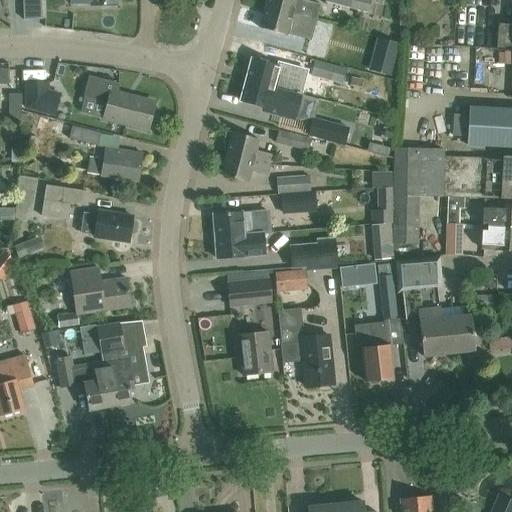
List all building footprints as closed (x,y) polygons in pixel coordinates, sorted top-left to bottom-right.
[(38,0),(21,0),(22,13),(39,12),(38,0)] [(266,0),(265,7),(316,21),(320,5),(299,0),(266,0)] [(324,0),(325,2),(367,13),(370,0),(324,0)] [(316,21),(265,7),(259,28),(287,35),(288,30),(312,36),(316,21)] [(498,49),(511,50),(511,25),(499,24),(498,49)] [(318,47),(315,59),(339,64),(341,51),(318,47)] [(431,66),(452,64),(451,47),(431,48),(431,66)] [(244,69),(248,71),(246,80),(289,91),(289,92),(297,94),(300,80),(277,74),(279,66),(251,58),(251,59),(247,59),(244,69)] [(369,71),(390,77),(394,65),(372,59),(369,71)] [(108,103),(105,119),(149,130),(155,102),(117,93),(119,84),(89,78),(85,97),(108,103)] [(289,91),(246,80),(240,100),(268,108),(268,110),(296,117),(303,95),(297,94),(289,92),(289,91)] [(25,84),(26,108),(54,116),(59,94),(48,91),(48,84),(25,84)] [(21,122),(21,94),(8,94),(8,122),(21,122)] [(511,109),(469,107),(467,144),(511,146),(511,109)] [(328,126),(304,120),(300,133),(325,139),(328,126)] [(56,122),(56,123),(50,122),(47,131),(54,133),(53,135),(69,139),(69,138),(97,145),(100,133),(72,126),(56,122)] [(308,151),(311,138),(278,130),(275,142),(308,151)] [(225,143),(229,144),(226,153),(270,164),(273,154),(257,150),(260,139),(232,132),(226,132),(225,143)] [(106,148),(104,160),(90,158),(88,173),(102,175),(138,181),(143,154),(106,148)] [(392,224),(392,243),(417,244),(418,195),(447,196),(464,196),(511,198),(511,157),(503,157),(503,159),(442,156),(443,149),(394,148),(393,188),(392,224)] [(11,149),(11,163),(19,163),(20,149),(11,149)] [(270,164),(226,153),(221,174),(249,182),(252,171),(268,175),(270,164)] [(309,176),(276,177),(277,194),(281,194),(310,192),(309,176)] [(46,185),(44,199),(41,217),(67,221),(70,203),(87,206),(89,192),(46,185)] [(371,211),(371,225),(392,224),(393,188),(377,189),(377,211),(371,211)] [(310,192),(281,194),(282,215),(317,212),(315,191),(310,192)] [(447,196),(445,224),(458,224),(458,209),(463,209),(464,196),(447,196)] [(482,226),(511,228),(511,206),(484,204),(482,226)] [(95,234),(95,236),(129,241),(130,232),(134,233),(137,231),(138,223),(136,220),(132,219),(133,215),(99,210),(98,214),(85,212),(82,232),(95,234)] [(243,213),(214,215),(215,235),(259,232),(264,232),(271,231),(269,211),(243,213)] [(445,255),(462,256),(463,225),(446,225),(445,255)] [(390,226),(378,227),(380,259),(392,258),(390,226)] [(511,228),(482,226),(481,248),(511,249),(511,228)] [(259,232),(215,235),(217,258),(266,255),(264,232),(259,232)] [(14,247),(19,259),(45,249),(40,237),(14,247)] [(316,242),(289,245),(291,267),(336,263),(334,238),(316,239),(316,242)] [(404,324),(419,323),(423,356),(475,351),(472,316),(439,320),(436,279),(441,278),(440,258),(395,261),(397,293),(402,292),(404,324)] [(378,281),(379,294),(382,320),(397,318),(394,292),(393,293),(391,283),(393,282),(391,265),(359,268),(361,283),(378,281)] [(70,272),(76,313),(130,306),(127,278),(101,281),(99,268),(70,272)] [(276,289),(306,287),(305,271),(275,273),(276,289)] [(225,283),(228,307),(270,302),(267,278),(225,283)] [(27,302),(13,306),(21,334),(35,330),(27,302)] [(328,335),(303,338),(300,307),(278,310),(281,344),(301,341),(306,388),(333,384),(328,335)] [(511,308),(502,309),(504,338),(496,338),(497,351),(511,349),(511,308)] [(56,316),(58,328),(78,326),(77,314),(56,316)] [(141,317),(124,320),(133,382),(149,379),(141,317)] [(127,356),(111,360),(109,352),(122,349),(117,323),(93,328),(100,362),(102,361),(110,406),(131,402),(129,389),(133,388),(127,356)] [(384,323),(371,325),(354,326),(356,352),(363,351),(363,353),(360,356),(364,359),(366,381),(368,381),(372,384),(378,383),(381,380),(393,379),(390,346),(386,347),(384,323)] [(58,331),(41,334),(44,348),(61,345),(58,331)] [(268,332),(238,335),(243,375),(273,371),(268,332)] [(24,357),(0,363),(0,380),(1,384),(0,384),(0,415),(23,409),(17,389),(32,385),(24,357)] [(102,361),(100,362),(72,368),(70,357),(55,360),(60,387),(83,383),(88,411),(110,406),(102,361)] [(40,451),(62,445),(46,386),(24,392),(40,451)] [(431,511),(430,496),(399,499),(400,511),(431,511)] [(511,511),(511,502),(498,496),(491,511),(511,511)] [(363,511),(362,502),(335,504),(335,511),(374,511),(375,511),(366,511),(363,511)]
